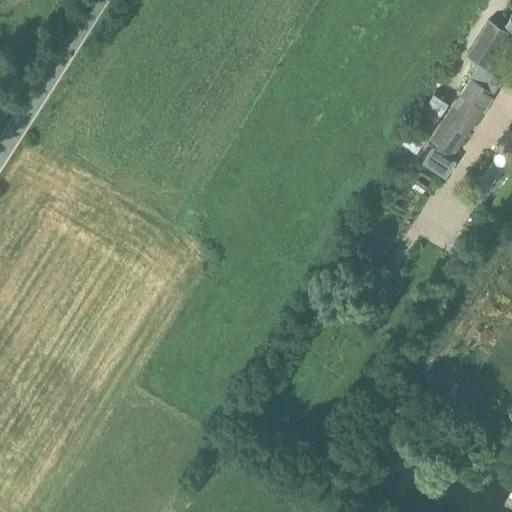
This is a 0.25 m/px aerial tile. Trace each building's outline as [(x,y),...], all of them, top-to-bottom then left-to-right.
[(487,20),(466,57),(485,68),(506,32),(487,20)] [(452,157),(494,95),(470,79),(451,109),(429,142),(432,143),(419,163),(436,174),(449,154),(452,157)] [(418,152),(448,104),(433,94),(402,143),(418,152)] [(511,134),(508,133),(483,182),(500,190),(511,166),(511,134)] [(407,236),(437,195),(415,180),(385,221),(407,236)] [(349,269),(366,288),(379,277),(362,257),(349,269)]
